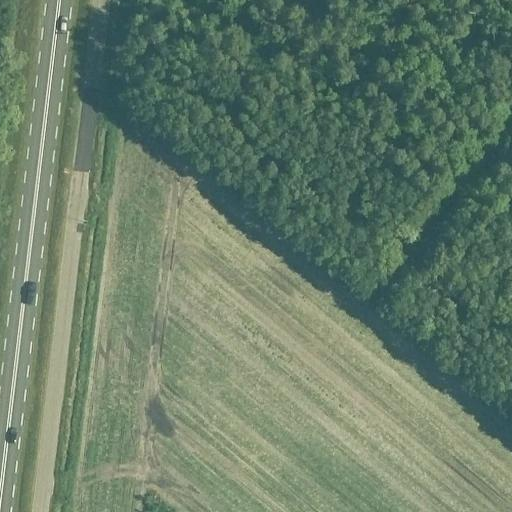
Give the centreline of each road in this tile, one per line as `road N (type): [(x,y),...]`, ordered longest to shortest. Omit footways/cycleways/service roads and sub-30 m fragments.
road 1 (unclassified): [(37,511),(97,0)]
road 2 (primary): [(0,503),(60,0)]
